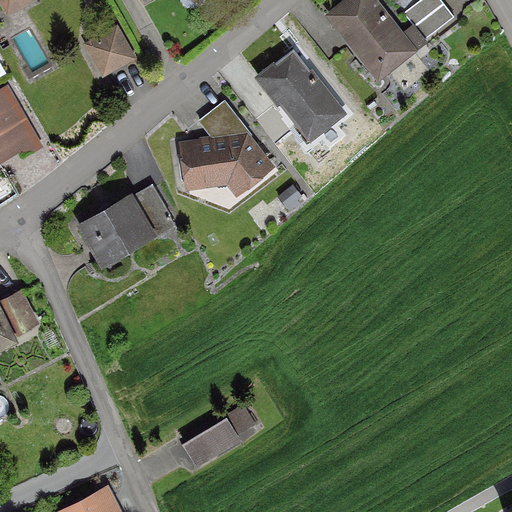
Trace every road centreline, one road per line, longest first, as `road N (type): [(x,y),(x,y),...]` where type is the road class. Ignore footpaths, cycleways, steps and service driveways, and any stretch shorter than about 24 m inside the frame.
road 1 (residential): [(19,221),(73,185),(291,0)]
road 2 (residential): [(147,511),(19,221)]
